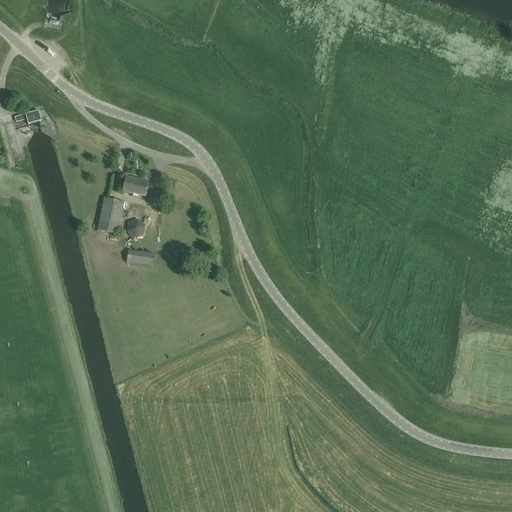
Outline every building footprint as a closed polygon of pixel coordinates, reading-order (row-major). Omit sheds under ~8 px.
[(38,112),(14,118),(16,123),(26,120),(28,125),(41,122),(38,112)] [(145,197),(148,182),(126,178),(123,192),(145,197)] [(124,202),(104,198),(97,231),(117,235),(124,202)] [(143,236),(145,227),(138,220),(128,223),(127,232),(134,239),(143,236)] [(154,255),(128,251),(126,263),(152,267),(154,255)]
